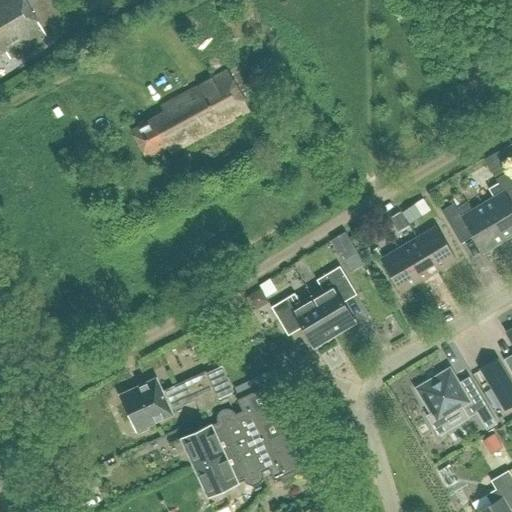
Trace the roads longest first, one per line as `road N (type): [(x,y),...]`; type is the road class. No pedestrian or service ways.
road 1 (track): [(20,393),(107,360),(406,181)]
road 2 (residential): [(511,291),(385,366),(369,387),(364,414),(393,511)]
road 3 (unclassified): [(0,342),(67,511)]
road 4 (track): [(406,181),(511,120)]
road 5 (track): [(0,105),(79,65),(109,69)]
